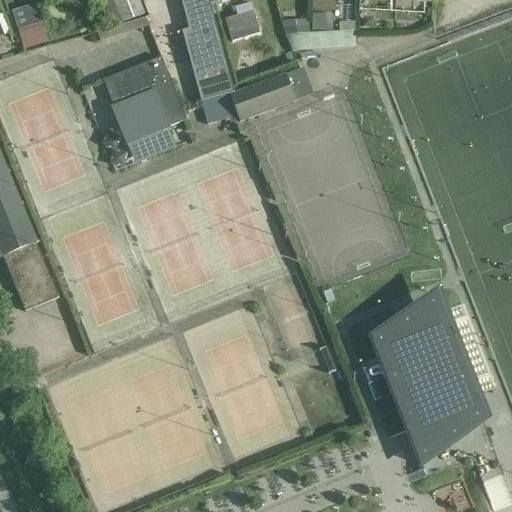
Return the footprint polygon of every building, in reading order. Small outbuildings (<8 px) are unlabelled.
[(139,0),(114,0),(123,23),(145,15),(139,0)] [(182,33),(201,103),(229,95),(234,94),(208,0),(180,0),(189,31),(182,33)] [(237,17),(225,21),(232,43),(260,35),(251,4),(235,9),(237,17)] [(364,19),(363,28),(373,29),(373,19),(364,19)] [(309,21),(282,23),(283,29),(285,36),(288,35),(306,35),(308,34),(308,29),(309,25),(309,21)] [(356,23),(339,24),(339,32),(356,32),(356,23)] [(39,28),(21,34),(26,50),(45,43),(39,28)] [(258,54),(240,51),(237,72),(255,74),(258,54)] [(186,121),(161,58),(102,82),(114,110),(113,111),(128,147),(169,131),(168,129),(186,121)] [(296,102),(286,76),(230,97),(239,123),(296,102)] [(229,95),(201,103),(207,126),(233,119),(237,118),(230,97),(229,95)] [(59,300),(0,156),(0,249),(26,313),(59,300)] [(381,363),(362,371),(374,401),(381,398),(375,383),(387,378),(426,478),(472,460),(482,486),(503,478),(438,312),(371,337),(381,363)]
